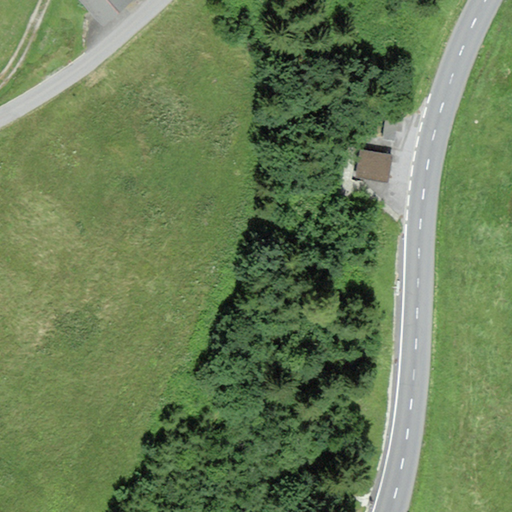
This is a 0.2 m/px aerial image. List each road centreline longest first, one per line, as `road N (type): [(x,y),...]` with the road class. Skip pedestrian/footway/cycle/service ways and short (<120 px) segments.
road 1 (primary): [(392,511),(410,421),(434,136),(486,0)]
road 2 (unclassified): [(0,121),(103,58),(168,0)]
